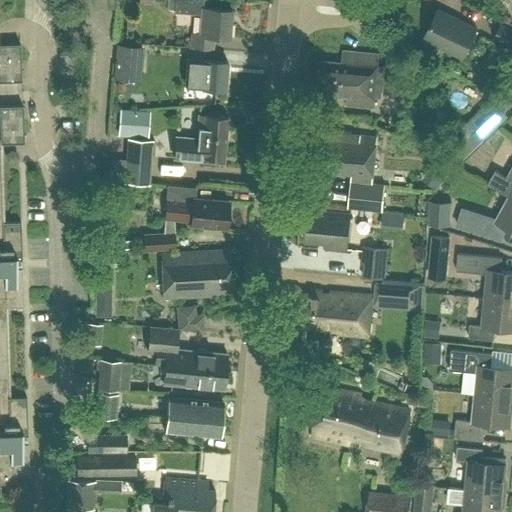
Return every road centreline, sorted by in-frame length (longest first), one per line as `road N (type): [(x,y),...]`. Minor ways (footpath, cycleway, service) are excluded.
road 1 (residential): [(244,511),(288,21)]
road 2 (residential): [(63,422),(58,185)]
road 3 (residential): [(58,185),(97,140),(104,44),(89,21),(41,15)]
road 4 (residential): [(58,185),(38,120),(41,15)]
